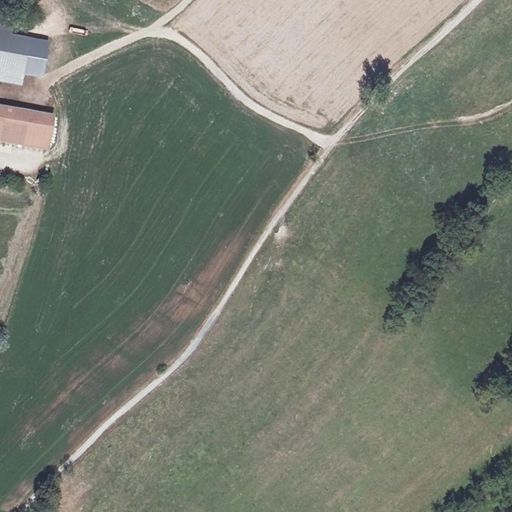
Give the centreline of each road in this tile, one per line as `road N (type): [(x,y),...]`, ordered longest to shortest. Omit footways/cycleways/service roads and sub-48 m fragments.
road 1 (track): [(473,0),(330,144),(190,347),(70,456),(24,511)]
road 2 (track): [(330,144),(266,115),(232,90),(200,49),(155,27),(181,0)]
